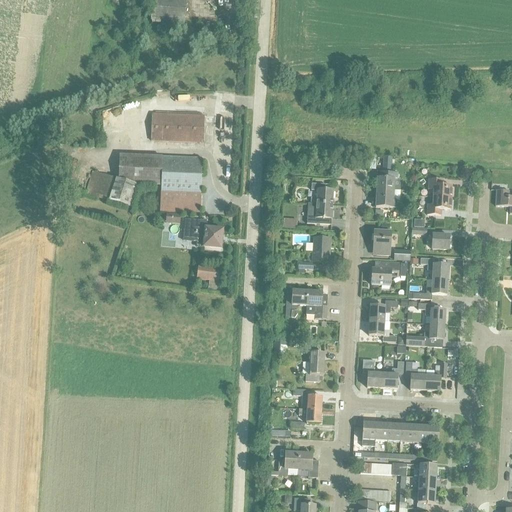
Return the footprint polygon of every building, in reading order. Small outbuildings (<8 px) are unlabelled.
[(152,0),(151,24),(184,27),(186,0),(152,0)] [(152,114),(151,142),(203,144),(204,116),(152,114)] [(92,172),(85,196),(132,210),(140,187),(136,186),(161,187),(160,214),(200,215),(202,159),(163,158),(163,157),(120,155),(118,180),(92,172)] [(376,157),(369,156),(367,171),(375,171),(376,157)] [(377,179),(377,190),(394,191),(399,191),(399,180),(397,180),(397,174),(392,174),(393,158),(384,157),(383,174),(377,173),(377,179)] [(433,191),(433,198),(451,199),(452,187),(442,187),(443,181),(429,180),(428,191),(433,191)] [(311,199),(310,204),(333,206),(333,192),(325,191),(326,185),(311,184),(311,191),(317,191),(317,199),(311,199)] [(394,191),(377,190),(376,209),(396,210),(396,202),(393,201),(394,191)] [(510,215),(511,215),(511,198),(509,198),(509,192),(496,191),(496,208),(510,208),(510,215)] [(451,199),(433,198),(432,206),(427,206),(427,216),(441,217),(441,211),(450,211),(451,199)] [(310,204),(308,204),(307,225),(331,226),(332,220),(333,206),(310,204)] [(166,215),(166,224),(180,226),(181,216),(166,215)] [(287,225),(297,226),(298,218),(287,217),(287,225)] [(184,231),(183,242),(194,243),(197,243),(197,244),(196,244),(196,248),(221,250),(223,231),(214,230),(214,228),(207,228),(207,222),(200,221),(200,222),(185,220),(184,231)] [(377,256),(390,257),(391,234),(374,233),(373,249),(377,250),(377,256)] [(432,250),(448,251),(449,237),(432,236),(432,250)] [(313,263),(329,264),(330,240),(314,239),(313,263)] [(394,261),(409,262),(410,253),(395,252),(394,261)] [(433,272),(432,281),(447,282),(447,267),(433,266),(434,261),(421,260),(420,266),(428,266),(427,272),(433,272)] [(400,267),(398,267),(398,265),(379,265),(378,271),(372,271),(371,287),(390,288),(391,279),(398,279),(398,278),(400,278),(406,278),(407,266),(400,265),(400,267)] [(198,268),(196,280),(209,282),(208,292),(218,293),(219,283),(220,271),(198,268)] [(447,282),(432,281),(432,290),(426,289),(426,295),(413,294),(408,294),(408,300),(432,302),(432,296),(446,297),(447,282)] [(286,306),(285,318),(291,319),(295,319),(297,316),(297,312),(297,307),(306,307),(307,292),(293,292),(292,306),(286,306)] [(307,292),(306,307),(306,314),(315,315),(315,320),(326,321),(327,308),(321,308),(322,293),(307,292)] [(370,307),(369,322),(385,322),(385,314),(390,314),(391,309),(398,309),(398,303),(385,302),(385,308),(370,307)] [(430,317),(430,326),(444,327),(445,312),(431,311),(432,306),(418,305),(418,311),(425,311),(425,317),(430,317)] [(385,322),(369,322),(368,337),(383,338),(383,343),(396,344),(396,338),(390,338),(390,332),(384,332),(385,322)] [(444,327),(430,326),(429,335),(424,334),(424,340),(406,339),(405,347),(429,348),(430,340),(443,342),(444,327)] [(303,364),(302,375),(305,375),(305,383),(319,384),(319,376),(323,376),(324,354),(310,354),(309,364),(303,364)] [(367,390),(382,390),(383,375),(374,375),(375,363),(363,362),(362,375),(368,375),(367,390)] [(383,375),(382,390),(397,391),(397,377),(403,377),(404,364),(398,364),(397,371),(392,370),(391,376),(383,375)] [(410,392),(425,393),(426,378),(417,377),(417,365),(406,364),(405,378),(411,378),(410,392)] [(426,378),(425,393),(440,393),(440,379),(446,379),(446,366),(440,366),(440,373),(435,373),(435,378),(426,378)] [(307,397),(307,410),(307,411),(321,412),(322,398),(307,397)] [(307,411),(307,410),(298,410),(298,416),(306,417),(306,424),(320,425),(321,412),(307,411)] [(362,442),(361,447),(374,448),(375,443),(376,425),(363,424),(362,442)] [(375,443),(387,443),(388,425),(376,425),(375,443)] [(387,443),(400,444),(401,426),(388,425),(387,443)] [(400,444),(412,445),(413,427),(401,426),(400,444)] [(412,445),(425,445),(426,427),(413,427),(412,445)] [(426,427),(425,445),(438,446),(439,428),(426,427)] [(288,470),(298,471),(299,455),(286,454),(285,460),(279,460),(278,477),(287,478),(288,470)] [(299,455),(298,471),(308,471),(308,479),(317,479),(318,462),(312,462),(312,456),(299,455)] [(392,476),(401,477),(401,465),(392,465),(392,466),(392,476)] [(419,466),(418,479),(436,480),(437,467),(419,466)] [(275,488),(275,477),(268,477),(267,494),(274,494),(274,488),(275,488)] [(418,479),(418,491),(435,492),(436,480),(418,479)] [(358,501),(390,502),(391,493),(359,491),(359,497),(358,501)] [(435,492),(418,491),(417,505),(426,505),(435,506),(435,492)] [(315,511),(316,507),(310,506),(310,500),(294,500),(293,511),(315,511)] [(358,503),(357,511),(375,511),(376,504),(358,503)]
